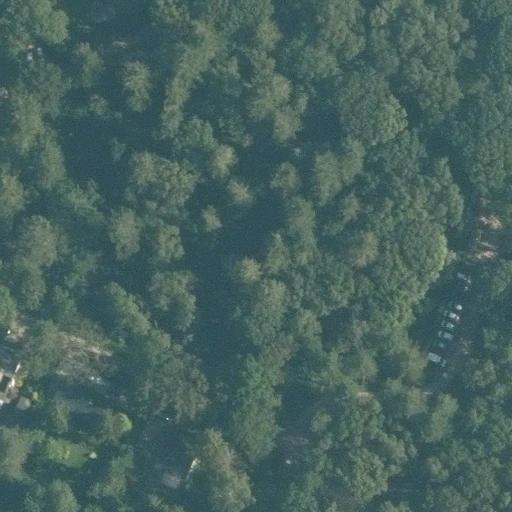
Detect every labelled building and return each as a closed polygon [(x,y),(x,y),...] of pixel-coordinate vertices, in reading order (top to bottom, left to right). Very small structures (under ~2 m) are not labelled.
[(31,0),(31,1),(42,9),(48,0),(31,0)] [(14,385),(11,384),(21,361),(0,352),(0,394),(6,397),(10,387),(13,388),(14,385)] [(115,409),(68,382),(53,406),(101,434),(115,409)] [(10,442),(14,444),(30,420),(13,409),(0,428),(0,430),(12,438),(10,442)] [(171,435),(152,476),(162,481),(165,475),(184,483),(200,448),(171,435)] [(215,491),(208,507),(219,511),(226,496),(215,491)]
